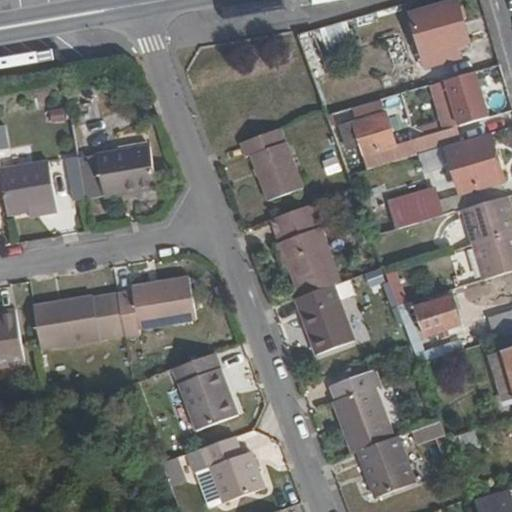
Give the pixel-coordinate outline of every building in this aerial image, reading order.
[(468,0),(450,0),(420,9),(434,59),(477,47),(474,36),(478,35),(468,0)] [(368,112),(356,115),(361,134),(374,131),(384,162),(451,142),(447,128),(398,143),(384,98),(365,103),(368,112)] [(284,120),(245,134),(250,149),(257,147),(273,192),(306,180),(284,120)] [(357,123),(342,127),(351,154),(365,150),(357,123)] [(492,135),(453,146),(466,190),(504,179),(492,135)] [(149,137),(79,150),(86,190),(104,186),(104,189),(156,178),(149,137)] [(49,161),(0,169),(0,175),(8,215),(29,211),(30,216),(59,211),(49,161)] [(404,207),(409,223),(430,216),(458,208),(453,192),(404,207)] [(511,269),(511,192),(468,205),(489,277),(511,269)] [(311,196),(270,211),(279,236),(289,262),(298,288),(296,289),(317,346),(355,332),(333,276),(339,274),(311,196)] [(458,208),(430,216),(431,219),(460,210),(459,208),(458,208)] [(281,264),(289,262),(279,236),(273,237),(281,264)] [(89,289),(31,301),(39,343),(123,326),(124,330),(140,327),(140,321),(195,311),(188,269),(131,278),(132,284),(116,288),(116,286),(89,292),(89,289)] [(464,325),(455,294),(418,305),(427,336),(464,325)] [(0,360),(23,356),(13,304),(0,306),(0,360)] [(216,347),(176,361),(198,423),(239,409),(216,347)] [(506,397),(511,395),(511,360),(510,353),(493,357),(506,397)] [(335,394),(353,445),(359,443),(376,492),(416,479),(400,429),(394,430),(376,379),(335,394)] [(511,418),(501,422),(503,431),(500,432),(501,440),(511,436),(511,418)] [(473,427),(449,434),(467,484),(490,477),(473,427)] [(236,429),(205,440),(226,496),(266,481),(252,444),(242,448),(236,429)] [(178,486),(192,482),(184,461),(170,465),(178,486)] [(511,511),(511,491),(487,499),(490,511),(511,511)]
